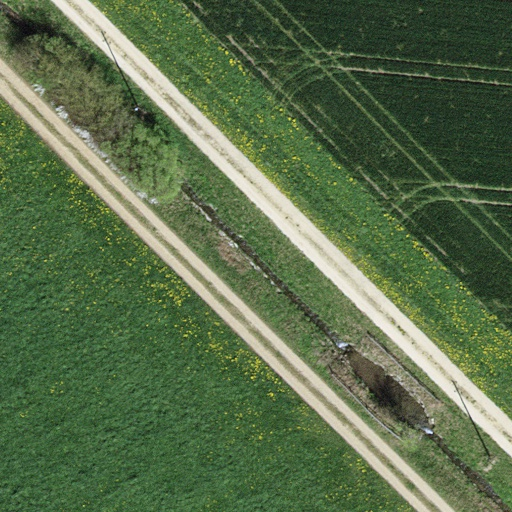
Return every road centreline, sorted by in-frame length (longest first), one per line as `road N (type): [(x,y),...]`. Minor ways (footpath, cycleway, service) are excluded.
road 1 (track): [(63,0),(511,448)]
road 2 (track): [(0,78),(433,511)]
